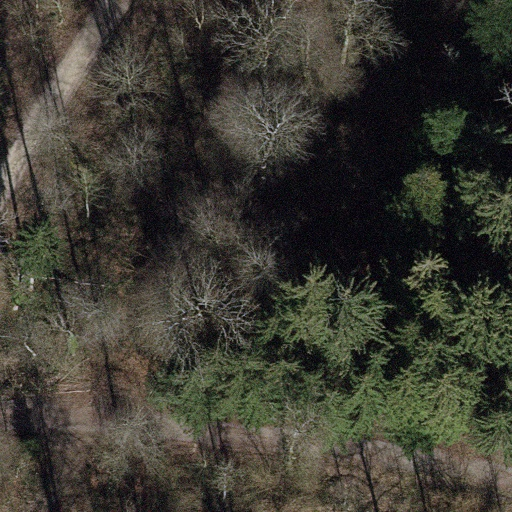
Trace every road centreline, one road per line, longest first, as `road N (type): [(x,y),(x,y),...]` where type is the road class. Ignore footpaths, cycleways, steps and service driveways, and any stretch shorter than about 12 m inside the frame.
road 1 (track): [(0,420),(29,415),(312,442),(511,484)]
road 2 (track): [(0,198),(116,0)]
